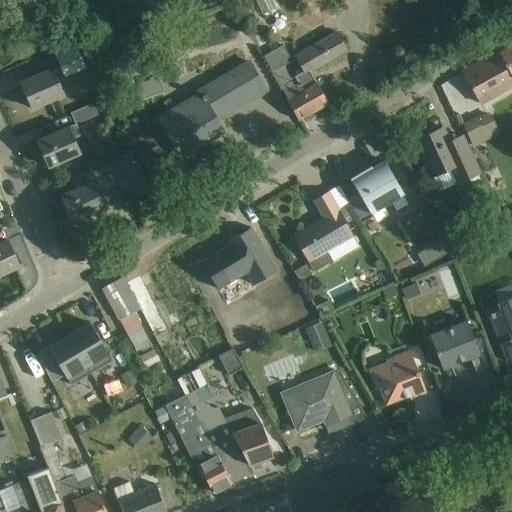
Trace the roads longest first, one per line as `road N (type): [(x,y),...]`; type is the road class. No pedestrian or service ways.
road 1 (residential): [(511,35),(67,297)]
road 2 (tertiary): [(511,423),(272,511)]
road 3 (residential): [(67,297),(0,149)]
